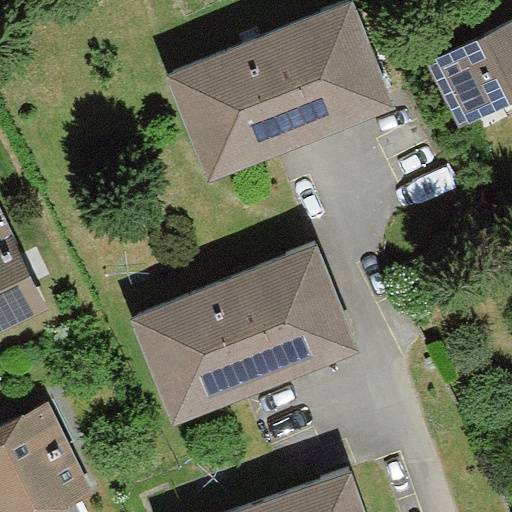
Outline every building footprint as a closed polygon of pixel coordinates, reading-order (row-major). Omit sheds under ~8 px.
[(349,0),(347,0),(172,70),(209,163),(386,93),(349,0)] [(511,19),(438,57),(469,117),(511,95),(511,19)] [(0,318),(38,300),(0,220),(0,318)] [(313,242),(136,312),(174,406),(351,336),(313,242)] [(44,406),(0,427),(0,511),(31,511),(84,487),(44,406)] [(361,511),(347,468),(216,511),(361,511)]
